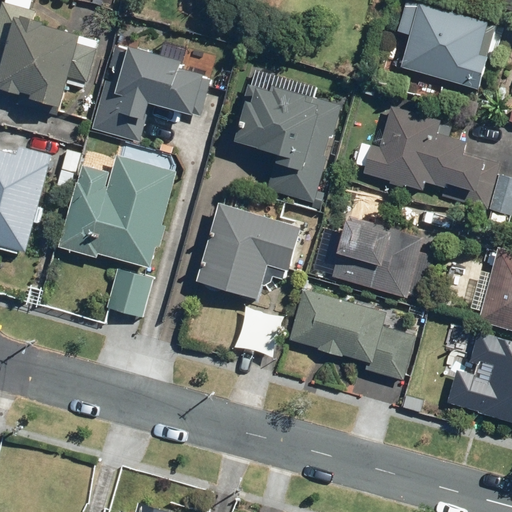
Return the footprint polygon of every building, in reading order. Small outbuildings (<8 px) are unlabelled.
[(503,25),(422,0),(408,0),(398,32),(411,36),(402,65),(483,90),(503,25)] [(511,0),(505,0),(503,10),(511,11),(511,0)] [(39,12),(7,4),(0,31),(0,89),(19,95),(17,103),(60,114),(63,106),(65,107),(85,33),(48,24),(49,20),(37,17),(39,12)] [(108,80),(94,128),(142,142),(154,102),(196,114),(208,73),(185,66),(186,60),(130,43),(128,48),(119,45),(111,69),(118,71),(114,82),(108,80)] [(253,99),(251,103),(239,139),(280,153),(268,187),(315,203),(339,131),(320,125),(325,109),(309,103),(311,95),(278,84),(275,91),(257,85),(253,99)] [(446,121),(393,106),(382,146),(373,144),(365,174),(490,209),(502,168),(489,165),(491,160),(469,154),(473,142),(443,133),(446,121)] [(0,245),(27,253),(53,155),(21,146),(19,154),(0,148),(0,245)] [(84,163),(61,244),(155,270),(184,169),(120,150),(114,171),(84,163)] [(394,200),(350,187),(325,275),(409,299),(428,235),(387,223),(394,200)] [(306,226),(220,203),(198,282),(262,300),(272,265),(293,271),(306,226)] [(511,248),(500,246),(480,318),(511,327),(511,248)] [(392,312),(306,289),(292,340),(371,361),(368,370),(408,380),(419,336),(387,328),(392,312)] [(511,338),(475,327),(451,399),(511,419),(511,338)] [(135,511),(127,511),(124,511),(123,511),(171,511),(138,502),(135,511)]
